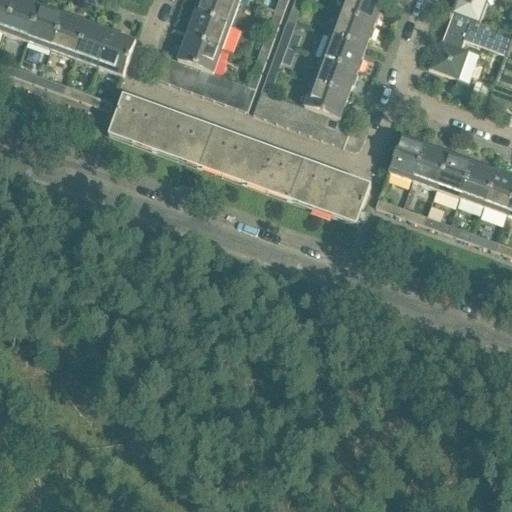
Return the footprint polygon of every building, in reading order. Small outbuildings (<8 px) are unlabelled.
[(0,0),(0,37),(5,39),(18,4),(6,0),(0,0)] [(203,0),(197,18),(232,30),(240,8),(218,0),(203,0)] [(289,0),(278,0),(272,19),(281,22),(289,0)] [(306,4),(297,0),(288,25),(297,28),(306,4)] [(384,5),(369,0),(345,0),(340,16),(375,29),(384,5)] [(511,0),(457,0),(451,18),(455,20),(456,19),(480,28),(480,27),(487,8),(483,0),(511,0)] [(28,47),(41,12),(18,4),(5,39),(28,47)] [(52,56),(65,21),(41,12),(28,47),(52,56)] [(375,29),(340,16),(331,40),(367,53),(375,29)] [(189,41),(224,54),(232,30),(197,18),(189,41)] [(281,22),(272,19),(264,42),(273,45),(281,22)] [(441,47),(430,75),(458,85),(466,64),(462,54),(464,47),(504,61),(510,45),(511,39),(511,38),(480,27),(480,28),(456,19),(455,20),(445,48),(441,47)] [(77,65),(90,30),(65,21),(52,56),(77,65)] [(297,28),(288,25),(279,48),(289,51),(297,28)] [(90,30),(77,65),(100,74),(113,39),(90,30)] [(113,39),(100,74),(124,83),(137,47),(113,39)] [(367,53),(331,40),(323,63),(358,76),(367,53)] [(180,66),(188,69),(199,73),(211,77),(203,100),(214,104),(222,81),(215,79),(224,54),(189,41),(180,66)] [(273,45),(264,42),(255,66),(265,69),(273,45)] [(489,103),(511,111),(511,46),(510,45),(504,61),(489,103)] [(289,51),(279,48),(271,71),(280,75),(289,51)] [(169,88),(177,65),(165,61),(157,84),(169,88)] [(358,76),(323,63),(314,87),(349,100),(358,76)] [(180,66),(177,65),(169,88),(180,92),(188,69),(180,66)] [(0,75),(15,81),(18,73),(0,66),(0,75)] [(265,69),(255,66),(247,90),(256,93),(265,69)] [(188,69),(180,92),(192,96),(199,73),(188,69)] [(262,95),(271,99),(280,75),(271,71),(262,95)] [(40,90),(43,82),(18,73),(15,81),(40,90)] [(203,100),(211,77),(199,73),(192,96),(203,100)] [(222,81),(214,104),(226,108),(234,85),(222,81)] [(43,82),(40,90),(64,99),(67,91),(43,82)] [(234,85),(226,108),(236,112),(245,89),(234,85)] [(305,111),(296,108),(288,131),(300,135),(307,112),(318,116),(330,120),(341,124),(349,100),(314,87),(305,111)] [(256,93),(247,90),(245,89),(236,112),(248,116),(256,93)] [(88,107),(91,99),(67,91),(64,99),(88,107)] [(253,118),(266,122),(274,100),(271,99),(262,95),(253,118)] [(91,99),(88,107),(111,116),(114,108),(91,99)] [(274,100),(266,122),(277,127),(286,104),(274,100)] [(288,131),(296,108),(286,104),(277,127),(288,131)] [(121,109),(112,134),(113,134),(343,218),(359,224),(360,224),(360,225),(369,200),(121,109)] [(307,112),(300,135),(310,139),(318,116),(307,112)] [(322,143),(330,120),(318,116),(310,139),(322,143)] [(330,120),(322,143),(333,147),(341,124),(330,120)] [(341,124),(333,147),(344,151),(353,128),(341,124)] [(402,142),(389,178),(414,186),(427,151),(402,142)] [(437,195),(449,159),(427,151),(414,186),(437,195)] [(461,203),(473,168),(449,159),(437,195),(461,203)] [(484,212),(497,176),(473,168),(461,203),(484,212)] [(508,220),(511,208),(511,181),(497,176),(484,212),(508,220)] [(380,204),(376,212),(401,221),(404,213),(380,204)] [(424,230),(427,221),(404,213),(401,221),(424,230)] [(448,239),(451,230),(427,221),(424,230),(448,239)] [(472,247),(475,239),(451,230),(448,239),(472,247)] [(495,256),(498,247),(475,239),(472,247),(495,256)] [(511,252),(498,247),(495,256),(511,261),(511,252)]
